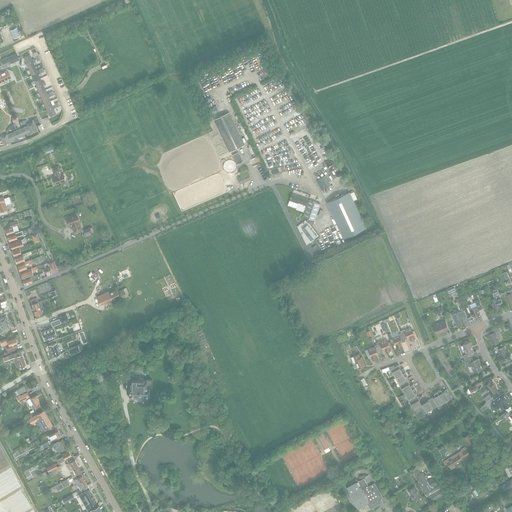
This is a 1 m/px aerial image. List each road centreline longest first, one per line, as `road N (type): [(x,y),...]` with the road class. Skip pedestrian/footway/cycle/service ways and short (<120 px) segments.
road 1 (track): [(511,22),(314,92)]
road 2 (tertiary): [(119,511),(39,365)]
road 3 (tertiary): [(39,365),(0,250)]
